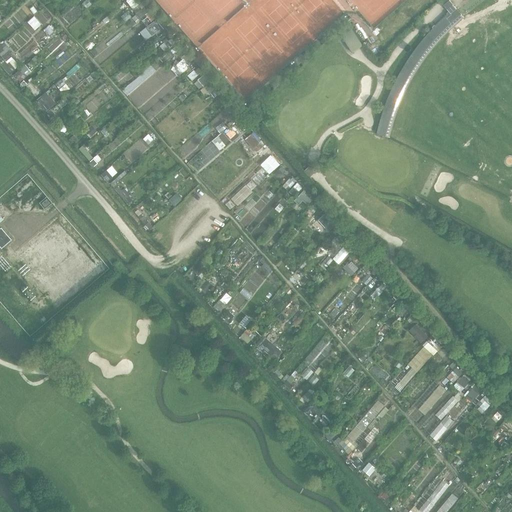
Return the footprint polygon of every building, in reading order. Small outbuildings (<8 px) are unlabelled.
[(395,114),(402,98),(410,81),(414,74),(424,59),(433,47),(446,34),(452,27),(463,18),(448,1),(443,6),(450,14),(445,19),(435,28),(425,40),(416,50),(404,68),(397,81),(390,95),(386,105),(382,120),(378,134),(389,137),(392,124),(395,114)] [(363,45),(349,26),(339,33),(352,53),(363,45)] [(24,66),(14,75),(20,81),(30,72),(24,66)] [(46,207),(51,203),(48,199),(43,203),(46,207)] [(11,238),(2,227),(0,228),(0,245),(1,248),(11,238)] [(411,314),(406,318),(411,323),(416,319),(411,314)] [(246,315),(239,322),(245,327),(252,320),(246,315)] [(463,375),(457,382),(464,387),(469,380),(463,375)] [(333,428),(324,436),(329,441),(337,433),(333,428)]
